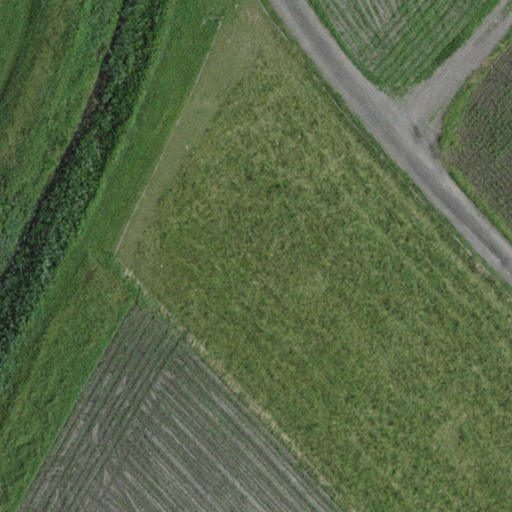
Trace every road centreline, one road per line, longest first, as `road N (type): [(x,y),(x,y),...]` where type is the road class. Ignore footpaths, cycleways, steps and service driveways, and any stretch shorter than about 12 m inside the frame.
road 1 (track): [(511,243),(410,135),(305,0)]
road 2 (track): [(511,11),(410,135)]
